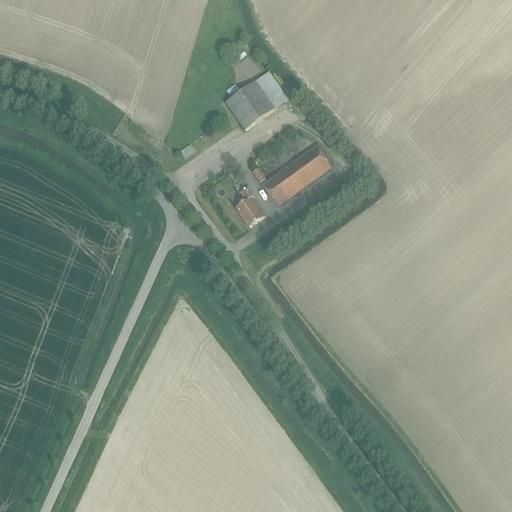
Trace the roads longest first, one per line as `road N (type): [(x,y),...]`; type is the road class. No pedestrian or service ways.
road 1 (unclassified): [(334,423),(204,215),(151,165),(106,136),(77,129)]
road 2 (unclassified): [(45,511),(181,221)]
road 3 (tertiary): [(334,423),(181,221)]
road 4 (tertiary): [(181,221),(77,129)]
